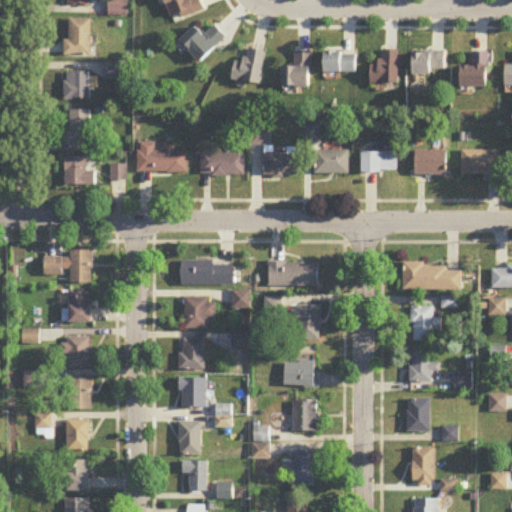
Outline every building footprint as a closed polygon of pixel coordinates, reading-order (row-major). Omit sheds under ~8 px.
[(110,0),(110,17),(128,17),(127,0),(110,0)] [(165,0),(174,24),(206,13),(201,0),(188,0),(165,0)] [(69,42),(65,42),(65,57),(91,57),(91,20),(69,20),(69,42)] [(197,29),(181,45),(202,65),(228,39),(216,26),(205,37),(197,29)] [(237,63),(234,82),(262,87),(267,54),(249,51),(248,64),(237,63)] [(400,88),(400,52),(383,52),(383,63),(372,63),(372,88),(400,88)] [(312,90),(312,54),(295,54),(295,69),(284,69),(284,90),(312,90)] [(326,76),(358,76),(358,54),(326,54),(326,76)] [(446,76),(446,54),(414,54),(414,76),(446,76)] [(490,54),(473,54),(473,68),(462,68),(462,90),(490,90),(490,54)] [(104,80),(120,80),(120,65),(104,65),(104,80)] [(90,74),(65,74),(65,101),(90,101),(90,74)] [(68,146),(92,146),(92,138),(99,138),(99,126),(91,126),(91,112),(69,112),(68,146)] [(303,143),(318,144),(319,128),(304,127),(303,143)] [(189,153),(175,153),(175,144),(163,144),(163,152),(156,152),(156,145),(139,145),(139,175),(189,174),(189,153)] [(315,175),(350,175),(350,152),(315,152),(315,175)] [(399,152),(378,152),(378,154),(363,154),(363,174),(399,174),(399,152)] [(447,177),(447,153),(416,153),(416,177),(447,177)] [(500,153),(463,153),(463,177),(500,177),(500,153)] [(246,155),(202,155),(202,177),(246,177),(246,155)] [(263,178),(298,178),(298,155),(263,155),(263,178)] [(87,159),(66,159),(66,187),(96,188),(96,173),(87,173),(87,159)] [(93,284),(93,251),(71,251),(71,259),(46,259),(46,277),(71,277),(71,284),(93,284)] [(183,286),(235,286),(235,262),(183,262),(183,286)] [(320,287),(320,263),(269,263),(269,287),(320,287)] [(511,289),(511,266),(493,266),(493,289),(511,289)] [(404,291),(462,292),(462,268),(404,267),(404,291)] [(92,293),(70,293),(70,324),(92,324),(92,293)] [(186,329),(209,329),(209,319),(216,319),(216,300),(186,300),(186,329)] [(506,317),(506,300),(490,300),(490,317),(506,317)] [(296,341),(321,341),(321,306),(296,306),(296,341)] [(435,309),(412,309),(412,342),(435,342),(435,309)] [(92,339),(65,339),(65,355),(70,355),(70,369),(92,369),(92,339)] [(205,339),(181,339),(181,371),(205,371),(205,339)] [(439,366),(432,366),(432,351),(411,351),(411,385),(433,385),(433,372),(439,372),(439,366)] [(287,388),(318,388),(318,363),(287,363),(287,388)] [(455,392),(473,392),(473,374),(455,374),(455,392)] [(93,378),(70,378),(70,411),(93,411),(93,378)] [(208,379),(181,379),(181,409),(208,409),(208,379)] [(430,433),(430,401),(408,401),(408,433),(430,433)] [(318,433),(318,402),(293,402),(293,433),(318,433)] [(68,421),(68,452),(90,452),(90,421),(68,421)] [(202,423),(180,423),(180,457),(202,457),(202,423)] [(458,442),(458,429),(449,429),(449,432),(444,432),(444,442),(458,442)] [(435,449),(413,449),(413,486),(435,486),(435,449)] [(314,451),(290,451),(290,486),(314,486),(314,451)] [(68,492),(90,492),(91,461),(68,461),(68,492)] [(208,463),(183,463),(183,475),(189,475),(189,492),(208,492),(208,463)] [(88,511),(88,500),(65,500),(65,511),(88,511)] [(286,511),(310,511),(310,500),(287,500),(286,511)] [(440,511),(441,500),(414,500),(414,511),(440,511)]
